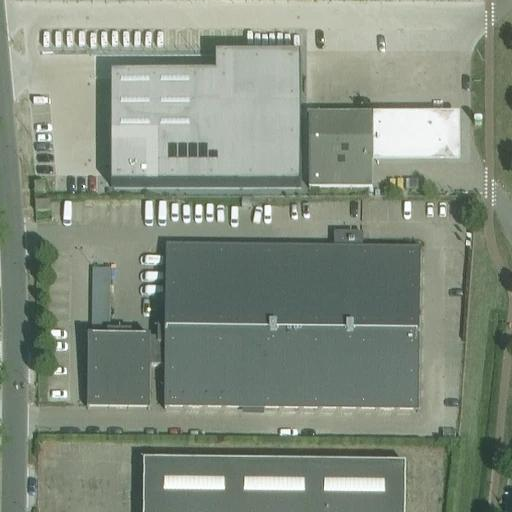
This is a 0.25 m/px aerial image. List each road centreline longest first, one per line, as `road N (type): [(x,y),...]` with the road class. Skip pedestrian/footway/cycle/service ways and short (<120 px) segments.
road 1 (unknown): [(13,416),(294,421),(407,405),(427,380),(434,234)]
road 2 (unclassified): [(11,511),(0,119)]
